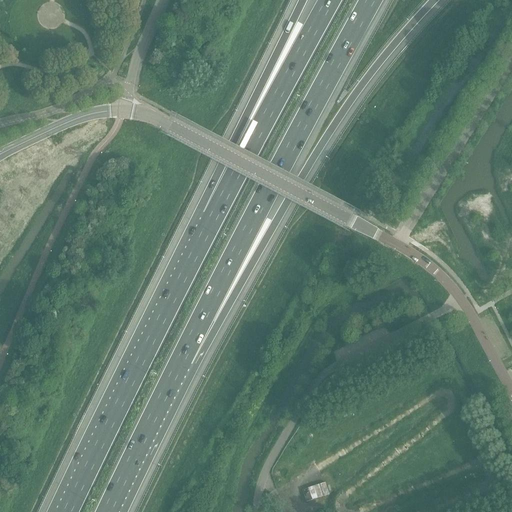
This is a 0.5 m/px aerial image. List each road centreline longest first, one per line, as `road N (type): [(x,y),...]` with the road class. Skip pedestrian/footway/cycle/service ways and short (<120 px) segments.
road 1 (motorway): [(181,358),(347,105),(435,0)]
road 2 (motorway): [(181,358),(370,0)]
road 3 (motorway): [(213,216),(70,511)]
road 4 (unclassified): [(256,511),(262,475),(335,368),(462,300)]
road 5 (unclassified): [(400,245),(171,124),(125,110)]
road 6 (motorway): [(329,0),(213,216)]
road 7 (motorway): [(303,0),(213,216)]
road 8 (unclassified): [(400,245),(511,57)]
road 9 (motorway): [(106,511),(181,358)]
road 10 (unclassified): [(0,154),(77,119),(125,110)]
